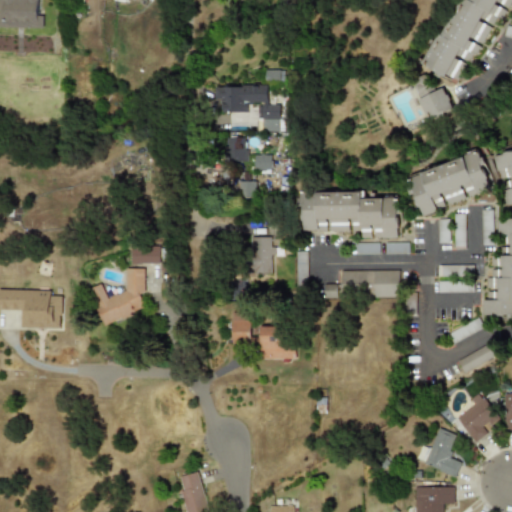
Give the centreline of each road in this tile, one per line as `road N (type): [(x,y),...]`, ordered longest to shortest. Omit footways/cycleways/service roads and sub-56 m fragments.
road 1 (residential): [(242,511),(236,464),(181,372),(53,369),(27,362),(10,338)]
road 2 (residential): [(511,332),(426,364),(427,260),(474,260)]
